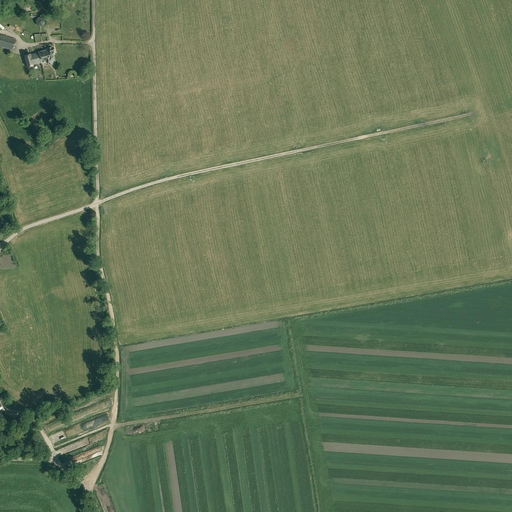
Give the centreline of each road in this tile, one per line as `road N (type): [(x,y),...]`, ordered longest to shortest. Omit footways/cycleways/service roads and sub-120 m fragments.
road 1 (track): [(95,475),(114,421),(116,359),(98,260),(93,44)]
road 2 (track): [(96,204),(173,178),(467,115)]
road 3 (unclassified): [(98,511),(68,471),(46,460),(0,458)]
